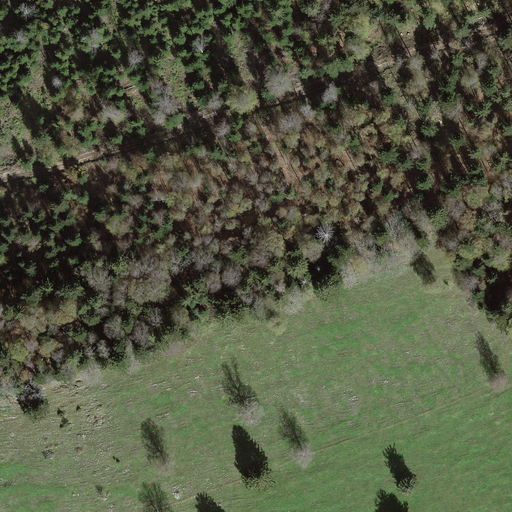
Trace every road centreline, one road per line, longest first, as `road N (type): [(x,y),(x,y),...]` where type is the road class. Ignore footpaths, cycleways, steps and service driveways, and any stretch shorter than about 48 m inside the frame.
road 1 (track): [(0,185),(511,28)]
road 2 (track): [(0,406),(424,249)]
